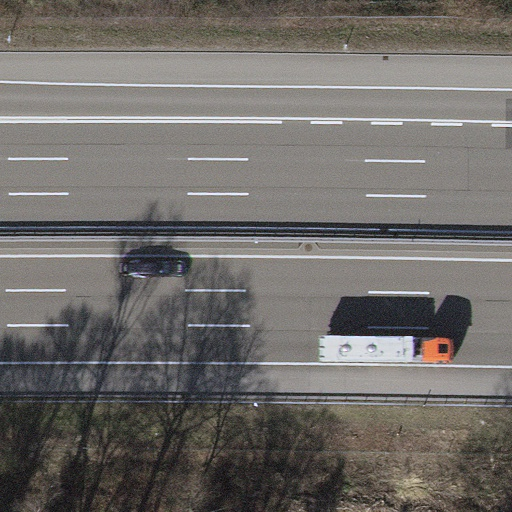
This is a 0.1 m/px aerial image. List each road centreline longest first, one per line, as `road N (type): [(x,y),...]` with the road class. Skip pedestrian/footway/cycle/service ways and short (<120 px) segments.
road 1 (motorway): [(511,105),(0,96)]
road 2 (motorway): [(511,183),(0,176)]
road 3 (motorway): [(0,311),(511,314)]
